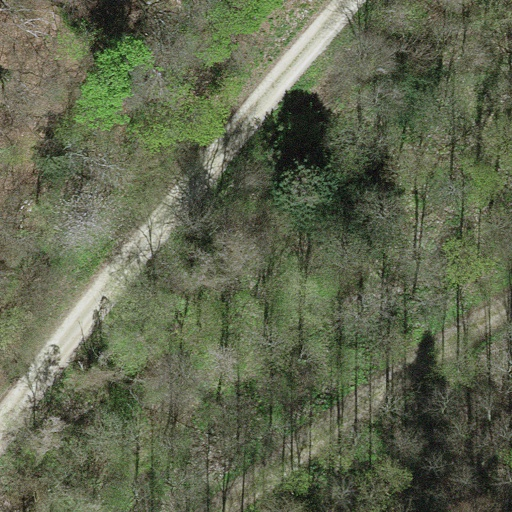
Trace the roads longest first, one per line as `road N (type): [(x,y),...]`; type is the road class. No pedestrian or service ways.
road 1 (track): [(347,0),(124,257),(0,426)]
road 2 (track): [(227,511),(511,313)]
